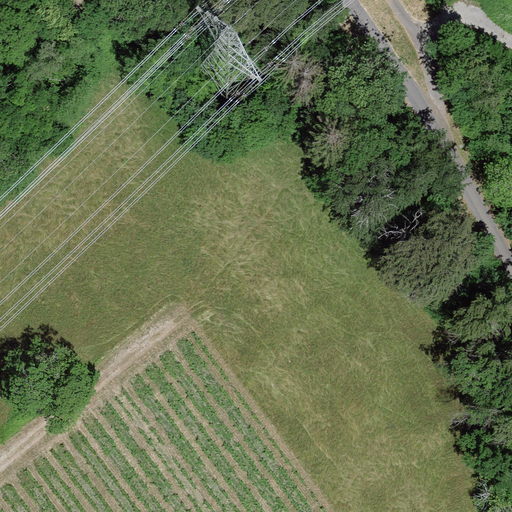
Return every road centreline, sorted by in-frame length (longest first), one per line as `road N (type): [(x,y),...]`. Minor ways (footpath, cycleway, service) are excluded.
road 1 (unclassified): [(346,0),(426,115),(511,275)]
road 2 (track): [(426,115),(436,98),(421,50),(432,28),(465,13),(511,42)]
